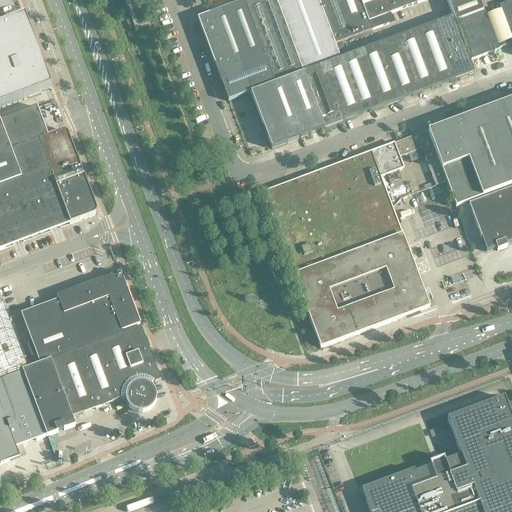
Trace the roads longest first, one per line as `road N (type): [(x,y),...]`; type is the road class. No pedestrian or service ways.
road 1 (primary): [(248,367),(212,337),(188,293),(79,0)]
road 2 (unclassified): [(237,180),(511,78)]
road 3 (primary): [(256,409),(292,416),(336,409),(511,346)]
road 4 (primary): [(240,401),(0,509)]
road 5 (primary): [(36,511),(226,437),(256,409)]
road 6 (unclassified): [(105,511),(327,442)]
road 7 (primary): [(136,222),(180,338),(240,401)]
road 8 (unclassified): [(237,180),(175,9)]
road 9 (unclassified): [(36,0),(79,116),(101,129)]
road 10 (unclassified): [(0,273),(136,222)]
road 11 (primary): [(52,0),(101,129)]
road 12 (primary): [(376,362),(306,380),(248,367)]
road 13 (primary): [(376,362),(330,392),(255,395)]
